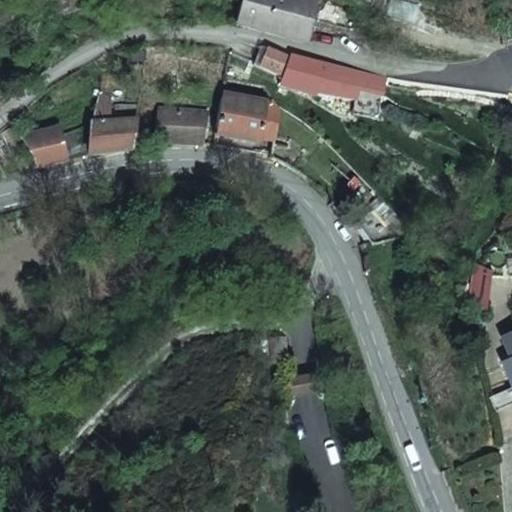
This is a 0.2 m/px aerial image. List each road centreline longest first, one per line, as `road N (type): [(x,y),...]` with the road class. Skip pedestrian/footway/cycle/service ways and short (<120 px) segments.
road 1 (residential): [(0,203),(104,174),(205,163),(272,178),(325,230),(441,511)]
road 2 (track): [(325,230),(299,328),(201,332),(0,511)]
